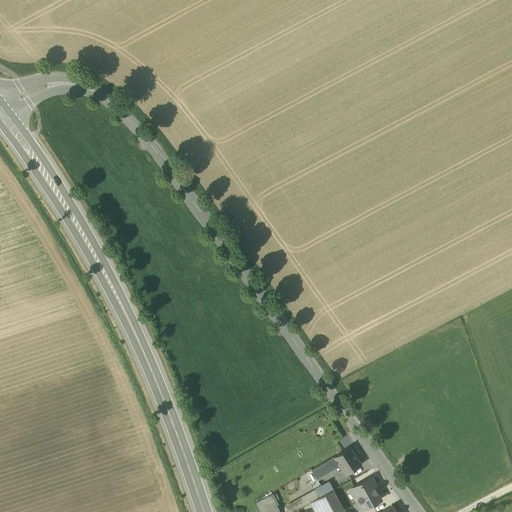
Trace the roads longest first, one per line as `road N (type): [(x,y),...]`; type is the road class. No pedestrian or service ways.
road 1 (tertiary): [(414,511),(119,111),(66,83),(0,109)]
road 2 (primary): [(0,111),(129,322),(203,511)]
